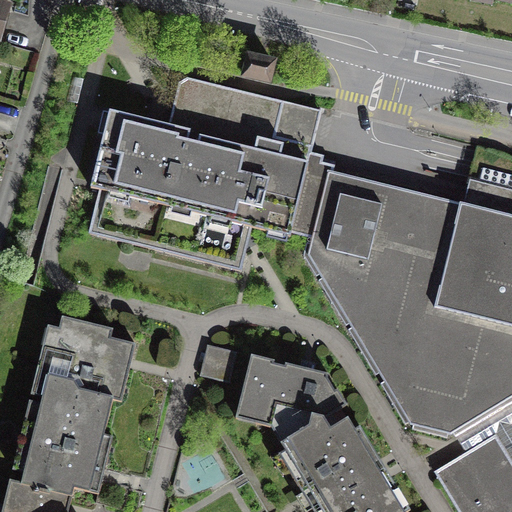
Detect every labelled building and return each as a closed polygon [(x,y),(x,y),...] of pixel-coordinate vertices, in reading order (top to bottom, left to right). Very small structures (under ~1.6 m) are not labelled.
[(511,0),(466,0),(511,10),(511,0)] [(0,46),(2,47),(12,11),(0,7),(0,46)] [(273,63),(249,57),(244,77),(269,83),(273,63)] [(292,233),(312,153),(313,147),(312,147),(321,113),(320,112),(320,111),(187,78),(179,83),(175,100),(169,126),(110,112),(105,132),(91,188),(99,191),(89,234),(241,271),(252,228),(291,237),(292,233)] [(511,190),(468,180),(462,204),(333,173),(335,166),(322,163),(324,157),(312,153),(292,233),(312,239),(310,244),(307,243),(304,256),(316,276),(319,275),(322,279),(319,281),(346,326),(349,324),(352,328),(349,330),(376,375),(379,373),(384,382),(381,384),(405,424),(408,423),(410,425),(413,426),(412,429),(447,438),(447,434),(451,435),(453,433),(455,436),(511,402),(511,190)] [(112,330),(60,318),(42,400),(117,418),(134,344),(110,338),(112,330)] [(218,356),(205,354),(200,376),(231,382),(237,351),(220,348),(218,356)] [(237,421),(289,438),(343,408),(326,381),(253,361),(237,421)] [(117,418),(42,400),(22,484),(73,496),(76,487),(100,493),(98,503),(122,509),(129,484),(103,478),(117,418)] [(286,464),(314,511),(315,511),(379,471),(343,408),(289,438),(299,456),(286,464)] [(458,511),(511,511),(511,462),(496,435),(434,472),(458,511)] [(403,511),(379,471),(315,511),(403,511)] [(68,511),(73,496),(22,484),(7,479),(0,509),(0,511),(68,511)]
